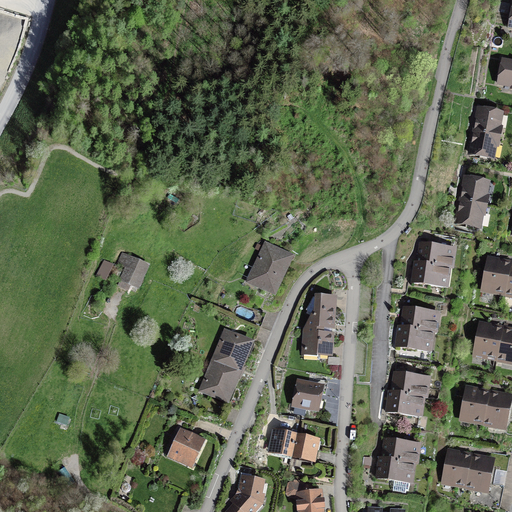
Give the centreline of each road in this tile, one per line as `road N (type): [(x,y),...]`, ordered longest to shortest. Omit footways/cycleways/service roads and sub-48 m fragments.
road 1 (residential): [(205,511),(298,287),(323,264),(356,252)]
road 2 (residential): [(356,252),(410,213),(462,0)]
road 3 (unclassified): [(356,252),(338,455),(343,511)]
